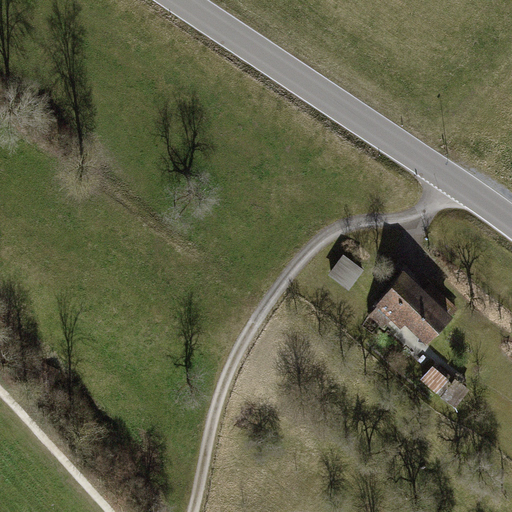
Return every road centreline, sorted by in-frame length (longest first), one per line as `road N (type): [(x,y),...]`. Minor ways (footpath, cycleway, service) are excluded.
road 1 (track): [(193,511),(219,398),(242,344),(298,262),(335,228),(417,217),(455,185)]
road 2 (unclassified): [(178,0),(511,225)]
road 3 (track): [(0,394),(104,511)]
